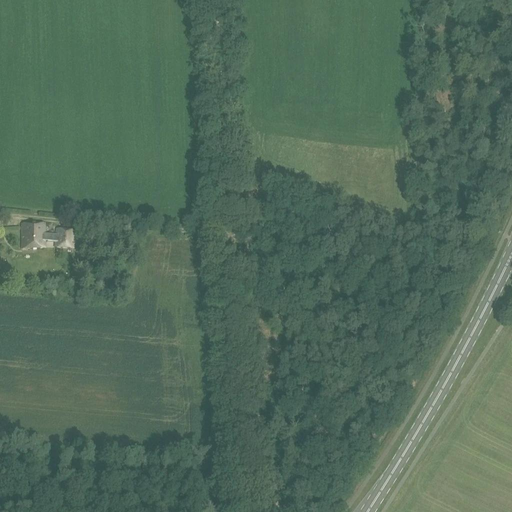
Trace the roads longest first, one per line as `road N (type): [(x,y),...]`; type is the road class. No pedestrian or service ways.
road 1 (secondary): [(368,511),(511,258)]
road 2 (track): [(235,233),(251,511)]
